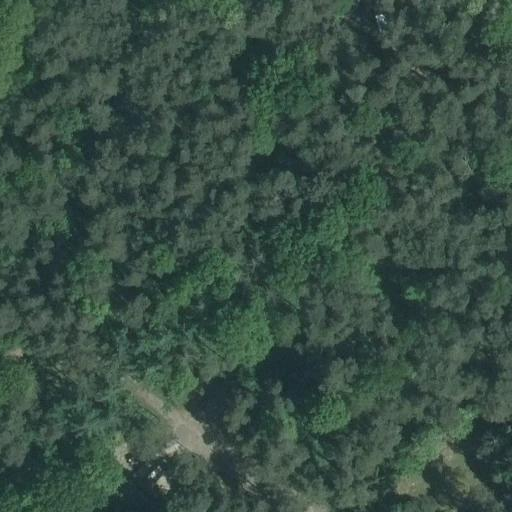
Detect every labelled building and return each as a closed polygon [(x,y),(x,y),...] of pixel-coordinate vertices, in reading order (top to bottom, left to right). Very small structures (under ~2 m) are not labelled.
[(337,0),(338,15),(369,15),(368,0),(337,0)] [(222,68),(261,83),(274,48),(236,33),(222,68)] [(353,116),(363,148),(395,137),(383,105),(353,116)] [(47,141),(71,152),(83,129),(59,118),(47,141)] [(95,294),(112,314),(132,298),(115,277),(95,294)] [(0,360),(17,366),(25,341),(0,333),(0,360)] [(33,476),(33,460),(0,460),(0,480),(1,480),(1,476),(33,476)] [(139,511),(148,504),(117,467),(96,485),(118,511),(139,511)]
